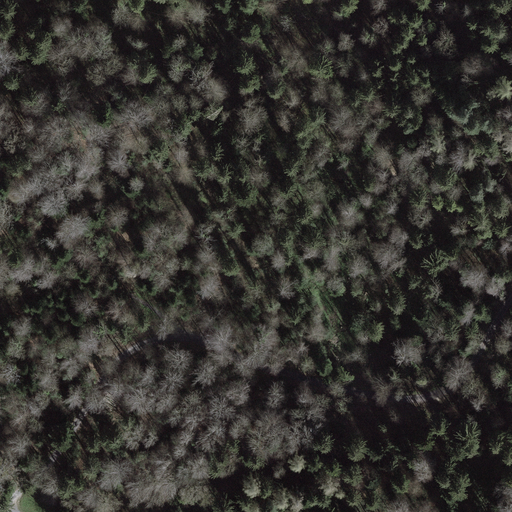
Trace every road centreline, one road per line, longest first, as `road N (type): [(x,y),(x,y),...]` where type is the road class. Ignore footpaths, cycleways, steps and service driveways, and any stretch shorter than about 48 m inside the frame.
road 1 (track): [(511,294),(467,382),(426,397),(188,337)]
road 2 (track): [(188,337),(135,350),(90,397),(61,451),(2,511)]
